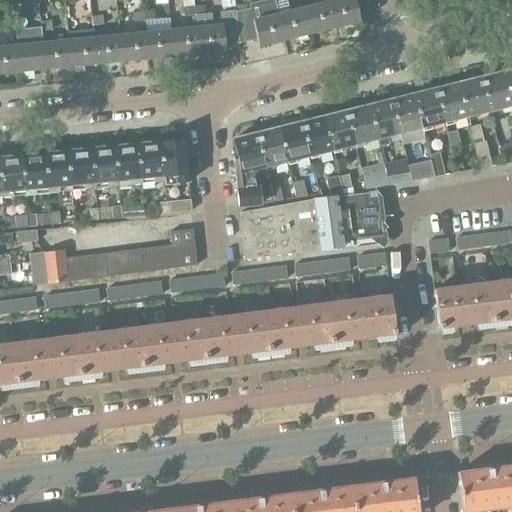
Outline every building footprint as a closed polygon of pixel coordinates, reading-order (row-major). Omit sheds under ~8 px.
[(219,0),(221,12),(234,11),(232,0),(219,0)] [(353,0),(336,0),(327,2),(333,28),(359,22),(353,0)] [(327,2),(302,9),(308,34),(333,28),(327,2)] [(25,17),(24,5),(12,6),(13,18),(25,17)] [(193,7),(193,16),(204,15),(203,6),(193,7)] [(183,17),(193,16),(193,7),(182,8),(183,17)] [(302,9),(276,15),(283,41),(308,34),(302,9)] [(141,12),(142,21),(153,20),(152,11),(141,12)] [(130,22),(142,21),(141,12),(129,14),(130,22)] [(283,41),(276,15),(251,21),(258,47),(283,41)] [(91,17),(91,26),(102,25),(101,16),(91,17)] [(40,22),(41,31),(52,29),(51,21),(40,22)] [(222,26),(196,28),(199,54),(225,52),(222,26)] [(196,28),(170,31),(173,57),(199,54),(196,28)] [(170,31),(145,33),(147,59),(173,57),(170,31)] [(145,33),(119,36),(122,62),(147,59),(145,33)] [(119,36),(93,38),(96,64),(122,62),(119,36)] [(93,38),(67,41),(70,67),(96,64),(93,38)] [(67,41),(42,43),(44,69),(70,67),(67,41)] [(42,43),(16,46),(18,72),(44,69),(42,43)] [(16,46),(0,47),(0,73),(18,72),(16,46)] [(511,70),(503,73),(511,107),(511,106),(511,70)] [(480,79),(489,112),(511,107),(503,73),(501,73),(498,71),(492,73),(490,77),(480,79)] [(458,84),(467,118),(489,112),(480,79),(479,79),(476,77),(470,79),(468,82),(458,84)] [(437,90),(445,123),(467,118),(458,84),(457,85),(454,83),(448,84),(446,87),(437,90)] [(414,95),(423,129),(445,123),(437,90),(435,90),(432,88),(425,90),(423,93),(414,95)] [(423,129),(414,95),(412,96),(409,94),(403,95),(401,99),(392,101),(400,134),(403,145),(425,139),(423,129)] [(400,134),(392,101),(389,101),(386,99),(380,101),(379,104),(370,106),(378,140),(400,134)] [(347,112),(355,145),(378,140),(370,106),(367,107),(364,105),(358,107),(356,110),(347,112)] [(325,117),(333,151),(355,145),(347,112),(345,112),(342,110),(335,112),(334,115),(325,117)] [(302,123),(310,156),(333,151),(325,117),(322,118),(319,116),(312,118),(311,121),(302,123)] [(280,128),(288,162),(310,156),(302,123),(299,124),(297,122),(291,123),(289,126),(280,128)] [(468,127),(477,164),(479,170),(490,167),(484,142),(482,142),(481,138),(482,138),(478,125),(468,127)] [(257,134),(266,167),(288,162),(280,128),(277,129),(274,127),(268,129),(267,132),(257,134)] [(449,146),(450,146),(459,143),(456,130),(446,133),(449,146)] [(233,157),(238,204),(238,207),(259,205),(258,187),(255,187),(254,179),(268,176),(266,167),(257,134),(255,134),(252,132),(246,134),(244,137),(232,140),(237,156),(233,157)] [(187,183),(183,140),(172,141),(172,138),(162,139),(162,142),(159,143),(163,182),(164,185),(187,183)] [(511,163),(511,138),(507,140),(508,145),(498,147),(501,165),(511,163)] [(154,183),(163,182),(159,143),(149,144),(148,141),(139,142),(139,145),(136,145),(140,179),(153,178),(154,183)] [(140,184),(140,179),(136,145),(125,146),(125,143),(115,144),(116,147),(113,147),(116,181),(131,180),(131,185),(140,184)] [(117,187),(116,181),(113,147),(102,148),(102,145),(92,146),(92,149),(89,150),(93,184),(107,182),(107,188),(117,187)] [(93,189),(93,184),(89,150),(79,151),(79,148),(69,149),(69,151),(67,151),(70,186),(84,184),(84,190),(93,189)] [(57,187),(70,186),(67,151),(64,152),(64,149),(54,150),(54,153),(43,154),(47,188),(47,194),(57,192),(57,187)] [(33,189),(47,188),(43,154),(42,154),(41,151),(31,152),(31,155),(20,156),(23,190),(24,196),(34,195),(33,189)] [(23,190),(20,156),(18,156),(18,153),(8,154),(8,157),(0,157),(0,169),(2,192),(3,198),(11,197),(11,191),(23,190)] [(430,161),(433,174),(434,178),(445,176),(439,154),(429,156),(430,161)] [(430,161),(407,167),(409,173),(411,182),(434,178),(433,174),(430,161)] [(366,189),(388,185),(386,178),(382,163),(377,164),(361,169),(366,189)] [(409,173),(386,178),(388,185),(388,186),(411,182),(409,173)] [(353,195),(351,188),(348,175),(339,177),(344,196),(353,195)] [(344,196),(339,177),(338,178),(338,176),(325,179),(329,196),(335,194),(335,197),(344,196)] [(302,180),(291,182),(295,199),(306,196),(302,180)] [(277,182),(268,184),(270,189),(273,202),(282,201),(279,187),(277,182)] [(335,197),(314,200),(239,213),(244,260),(303,252),(341,247),(369,243),(381,242),(382,242),(376,192),(353,195),(344,196),(335,197)] [(189,200),(165,203),(166,214),(190,211),(189,200)] [(166,214),(165,203),(157,204),(158,214),(166,214)] [(143,204),(120,207),(121,218),(144,216),(143,204)] [(112,219),(121,218),(120,207),(111,208),(112,219)] [(89,221),(98,220),(96,209),(88,210),(89,221)] [(49,213),(35,215),(36,226),(50,225),(49,213)] [(50,225),(58,224),(57,213),(49,213),(50,225)] [(27,227),(36,226),(35,215),(26,216),(27,227)] [(7,229),(15,228),(14,217),(5,218),(7,229)] [(193,242),(192,230),(169,233),(170,245),(193,242)] [(29,242),(28,232),(16,234),(17,243),(29,242)] [(36,232),(28,232),(29,242),(37,241),(36,232)] [(509,232),(500,233),(502,245),(511,244),(509,232)] [(491,234),(493,246),(502,245),(500,233),(491,234)] [(491,234),(482,235),(484,247),(493,246),(491,234)] [(473,236),(474,249),(484,247),(482,235),(473,236)] [(473,236),(464,237),(465,250),(474,249),(473,236)] [(464,237),(455,239),(456,251),(465,250),(464,237)] [(447,240),(440,241),(442,253),(448,252),(447,240)] [(433,241),(427,242),(428,255),(435,254),(433,241)] [(433,241),(435,254),(442,253),(440,241),(433,241)] [(170,245),(171,247),(172,257),(195,254),(193,242),(170,245)] [(171,247),(159,248),(161,270),(173,269),(172,257),(171,247)] [(161,270),(159,248),(147,249),(150,272),(161,270)] [(147,249),(135,251),(138,273),(150,272),(147,249)] [(67,281),(64,259),(64,251),(30,255),(33,285),(67,281)] [(138,273),(135,251),(123,252),(126,274),(138,273)] [(123,252),(112,254),(114,276),(126,274),(123,252)] [(112,254),(100,255),(102,277),(114,276),(112,254)] [(196,266),(195,254),(172,257),(173,269),(196,266)] [(376,268),(386,266),(384,254),(374,255),(376,268)] [(102,277),(100,255),(88,256),(91,278),(102,277)] [(374,255),(365,256),(367,269),(376,268),(374,255)] [(0,257),(0,265),(9,265),(8,256),(0,257)] [(88,256),(76,258),(79,280),(91,278),(88,256)] [(367,269),(365,256),(356,257),(357,270),(367,269)] [(67,281),(73,281),(70,258),(64,259),(67,281)] [(76,258),(70,258),(73,281),(79,280),(76,258)] [(348,258),(339,260),(340,272),(349,271),(348,258)] [(329,261),(331,274),(340,272),(339,260),(329,261)] [(329,261),(320,262),(322,275),(331,274),(329,261)] [(311,263),(313,276),(322,275),(320,262),(311,263)] [(311,263),(302,264),(304,277),(313,276),(311,263)] [(302,264),(293,265),(295,278),(304,277),(302,264)] [(9,265),(0,265),(0,275),(10,275),(9,265)] [(285,266),(276,267),(278,280),(287,279),(285,266)] [(269,281),(278,280),(276,267),(267,269),(269,281)] [(267,269),(258,270),(259,283),(269,281),(267,269)] [(250,284),(259,283),(258,270),(249,271),(250,284)] [(249,271),(240,272),(241,285),(250,284),(249,271)] [(240,272),(234,273),(230,273),(232,286),(241,285),(240,272)] [(223,274),(213,276),(215,288),(224,287),(223,274)] [(206,289),(215,288),(213,276),(204,277),(206,289)] [(204,277),(195,278),(197,291),(206,289),(204,277)] [(188,292),(197,291),(195,278),(186,279),(188,292)] [(186,279),(177,280),(179,293),(188,292),(186,279)] [(511,279),(489,283),(494,326),(507,325),(508,320),(511,319),(511,279)] [(170,294),(179,293),(177,280),(168,281),(170,294)] [(160,282),(151,283),(152,297),(162,295),(160,282)] [(142,285),(143,298),(152,297),(151,283),(142,285)] [(494,326),(489,283),(433,290),(438,329),(440,333),(450,332),(451,327),(467,325),(479,323),(481,328),(494,326)] [(142,285),(132,286),(134,299),(143,298),(142,285)] [(123,287),(125,300),(134,299),(132,286),(123,287)] [(123,287),(114,288),(116,301),(125,300),(123,287)] [(114,288),(105,289),(107,302),(116,301),(114,288)] [(97,290),(88,291),(90,304),(99,303),(97,290)] [(79,293),(80,306),(90,304),(88,291),(79,293)] [(79,293),(70,294),(71,307),(80,306),(79,293)] [(61,295),(62,308),(71,307),(70,294),(61,295)] [(61,295),(51,296),(53,309),(62,308),(61,295)] [(51,296),(42,297),(44,310),(53,309),(51,296)] [(326,304),(332,347),(344,346),(345,341),(379,336),(381,341),(393,339),(393,334),(394,334),(389,296),(326,304)] [(35,298),(25,299),(27,312),(36,311),(35,298)] [(16,301),(18,313),(27,312),(25,299),(16,301)] [(16,301),(7,302),(9,315),(18,313),(16,301)] [(0,302),(0,315),(9,315),(7,302),(0,302)] [(282,349),(295,347),(316,344),(318,349),(332,347),(326,304),(263,312),(268,355),(282,354),(282,349)] [(268,355),(263,312),(201,320),(206,363),(219,362),(220,357),(241,354),(254,352),(256,357),(268,355)] [(206,363),(201,320),(138,328),(143,371),(156,370),(157,365),(191,360),(193,365),(206,363)] [(143,371),(138,328),(76,336),(81,379),(94,378),(95,373),(107,371),(128,368),(130,373),(143,371)] [(32,381),(54,378),(66,376),(68,381),(81,379),(76,336),(13,344),(18,387),(31,386),(32,381)] [(18,387),(13,344),(0,345),(0,384),(3,384),(5,389),(18,387)] [(511,465),(457,473),(461,511),(470,511),(511,506),(511,465)] [(417,511),(413,478),(351,486),(353,511),(417,511)] [(353,511),(351,486),(289,494),(291,511),(353,511)] [(291,511),(289,494),(227,502),(228,511),(291,511)] [(228,511),(227,502),(166,509),(166,511),(228,511)]
